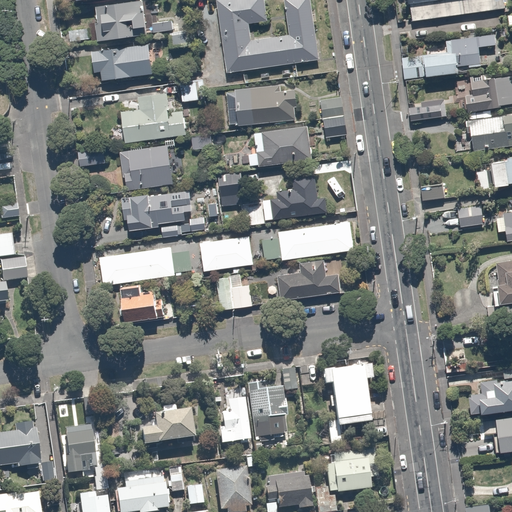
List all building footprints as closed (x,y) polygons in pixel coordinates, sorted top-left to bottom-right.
[(95,4),(98,39),(146,35),(143,0),(95,4)] [(320,59),(311,0),(285,0),(290,35),(251,40),(248,22),(268,19),(264,0),(216,0),(227,71),(320,59)] [(480,33),(478,13),(509,9),(507,0),(409,0),(412,20),(415,42),(480,33)] [(173,20),(151,22),(152,32),(174,30),(173,20)] [(189,30),(169,33),(171,49),(191,47),(189,30)] [(495,34),(445,40),(446,52),(422,55),(423,76),(482,69),(479,47),(495,44),(495,34)] [(149,43),(93,48),(95,72),(101,71),(101,79),(151,75),(149,43)] [(465,95),(467,111),(511,105),(511,73),(469,80),(472,94),(465,95)] [(229,124),(234,124),(296,119),(294,93),(286,93),(285,83),(235,87),(236,100),(227,100),(229,124)] [(197,84),(180,86),(182,101),(199,100),(197,84)] [(121,110),(124,142),(187,134),(184,110),(173,111),(171,89),(136,93),(138,108),(121,110)] [(447,95),(410,101),(413,120),(450,115),(447,95)] [(341,97),(320,100),(326,138),(347,135),(341,97)] [(511,113),(470,119),(473,150),(511,145),(511,113)] [(249,151),(250,168),(310,164),(308,126),(255,130),(257,151),(249,151)] [(208,131),(189,134),(192,149),(210,146),(208,131)] [(78,140),(80,165),(104,163),(102,138),(78,140)] [(167,145),(120,152),(125,191),(173,184),(167,145)] [(508,160),(474,164),(478,189),(510,185),(511,186),(511,185),(511,156),(508,157),(508,160)] [(239,175),(217,178),(220,206),(243,203),(239,175)] [(262,199),(265,220),(330,211),(328,194),(317,195),(314,175),(291,178),(292,187),(277,189),(278,197),(262,199)] [(443,183),(421,186),(423,200),(445,198),(443,183)] [(175,191),(122,196),(124,230),(161,227),(162,238),(181,236),(179,222),(186,222),(184,198),(175,199),(175,191)] [(217,201),(208,202),(209,216),(219,214),(217,201)] [(260,225),(255,202),(240,206),(244,228),(260,225)] [(504,216),(497,217),(499,231),(507,231),(509,240),(511,240),(511,202),(509,203),(510,211),(503,212),(504,216)] [(18,203),(0,205),(0,213),(1,218),(20,215),(18,203)] [(455,211),(458,227),(485,224),(481,208),(455,211)] [(205,215),(190,217),(192,231),(207,229),(205,215)] [(278,229),(279,236),(261,238),(264,260),(282,257),(283,260),(354,249),(349,218),(278,229)] [(0,256),(13,254),(12,233),(0,234),(0,256)] [(248,235),(199,242),(204,270),(253,263),(248,235)] [(171,246),(99,256),(103,284),(175,274),(171,246)] [(278,273),(281,298),(339,292),(337,272),(329,273),(327,256),(298,259),(299,271),(278,273)] [(25,257),(0,259),(0,260),(4,281),(28,278),(25,257)] [(511,260),(495,263),(500,286),(494,288),(496,304),(487,306),(490,324),(511,320),(511,260)] [(231,275),(216,278),(221,310),(253,305),(250,281),(232,284),(231,275)] [(142,284),(122,286),(126,321),(159,317),(156,291),(143,292),(142,284)] [(469,361),(446,363),(447,372),(470,369),(469,361)] [(322,384),(331,383),(336,426),(370,422),(365,377),(373,376),(372,362),(320,368),(322,384)] [(295,366),(283,367),(284,390),(297,389),(295,366)] [(511,367),(502,369),(504,380),(511,378),(511,367)] [(478,394),(468,395),(470,415),(511,409),(511,378),(504,380),(477,383),(478,394)] [(273,380),(248,382),(253,436),(285,433),(281,386),(273,387),(273,380)] [(248,439),(245,396),(226,397),(227,409),(221,410),(222,425),(219,425),(220,441),(248,439)] [(140,426),(141,443),(200,437),(196,408),(175,410),(174,403),(162,404),(163,411),(155,412),(156,424),(140,426)] [(495,434),(498,452),(511,450),(511,416),(494,419),(495,434)] [(16,430),(0,430),(0,464),(17,463),(17,466),(39,464),(36,421),(16,422),(16,430)] [(96,461),(93,424),(64,427),(66,452),(62,453),(64,472),(92,469),(93,474),(104,473),(103,461),(96,461)] [(340,445),(340,429),(328,429),(328,445),(340,445)] [(371,449),(326,452),(329,490),(374,487),(371,449)] [(245,457),(245,466),(217,466),(217,509),(226,508),(225,511),(243,511),(244,508),(248,508),(247,466),(253,465),(253,457),(245,457)] [(56,460),(41,461),(42,481),(57,479),(56,460)] [(164,470),(122,473),(123,487),(117,488),(120,511),(138,510),(138,511),(149,511),(157,511),(157,507),(167,506),(164,470)] [(183,489),(182,470),(169,471),(170,490),(183,489)] [(264,511),(276,511),(276,508),(310,506),(308,474),(266,476),(267,501),(264,501),(264,511)] [(107,511),(107,491),(106,478),(93,478),(94,492),(79,492),(79,511),(107,511)] [(202,484),(187,485),(188,505),(204,504),(202,484)] [(327,485),(314,486),(315,511),(335,511),(334,494),(327,495),(327,485)] [(37,511),(35,490),(0,494),(0,511),(37,511)] [(490,511),(489,502),(467,506),(467,511),(490,511)]
